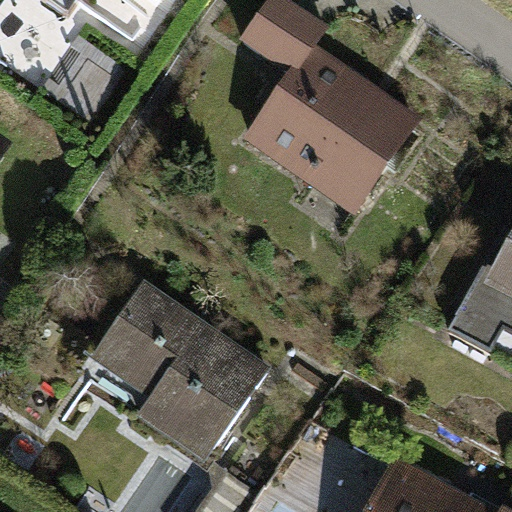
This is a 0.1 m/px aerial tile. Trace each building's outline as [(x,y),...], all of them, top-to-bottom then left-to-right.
[(177,0),(116,0),(161,27),(177,0)] [(307,48),(238,146),(358,230),(427,132),(307,48)] [(0,132),(0,176),(21,147),(0,132)] [(511,268),(484,319),(511,334),(511,268)] [(166,291),(96,389),(217,474),(286,376),(166,291)] [(476,511),(392,466),(367,511),(476,511)]
